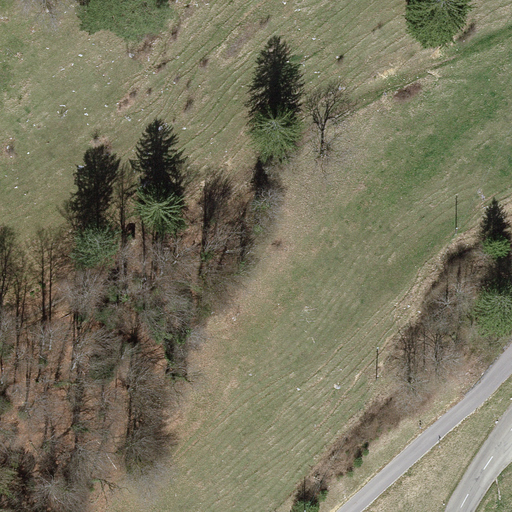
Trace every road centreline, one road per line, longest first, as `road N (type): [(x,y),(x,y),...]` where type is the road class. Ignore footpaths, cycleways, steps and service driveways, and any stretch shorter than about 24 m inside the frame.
road 1 (track): [(0,322),(109,266),(380,88),(511,25)]
road 2 (unclassified): [(511,356),(346,511)]
